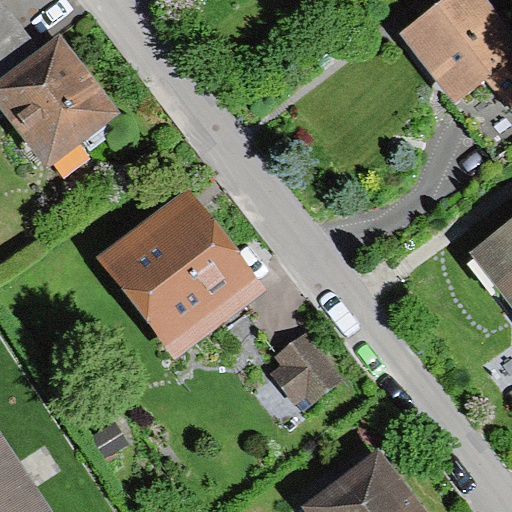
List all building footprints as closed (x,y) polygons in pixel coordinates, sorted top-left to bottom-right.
[(511,149),(511,54),(469,0),(459,0),(411,38),(503,157),(511,149)] [(0,5),(0,35),(14,25),(0,5)] [(36,54),(14,25),(0,35),(0,94),(32,71),(25,62),(36,54)] [(112,124),(57,52),(32,71),(0,94),(0,103),(50,170),(112,124)] [(243,292),(186,218),(120,269),(177,342),(243,292)] [(511,230),(480,254),(511,296),(511,230)] [(337,384),(305,339),(280,357),(287,367),(275,377),(293,402),(306,392),(313,401),(337,384)] [(0,511),(41,511),(0,449),(0,511)] [(410,511),(376,467),(317,511),(410,511)]
